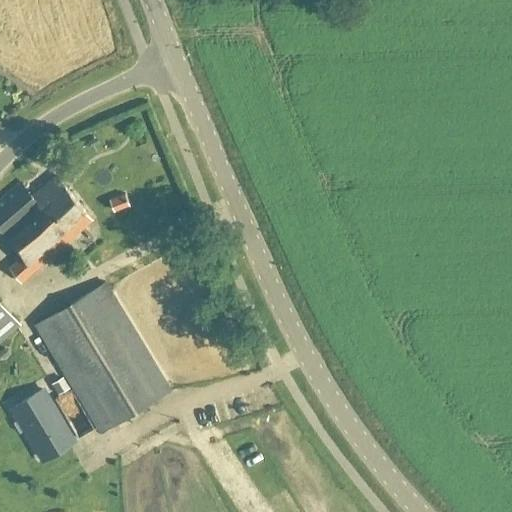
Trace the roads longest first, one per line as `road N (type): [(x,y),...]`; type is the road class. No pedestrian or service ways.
road 1 (tertiary): [(419,511),(376,465),(304,356),(177,62)]
road 2 (unclassified): [(0,160),(49,120),(177,62)]
